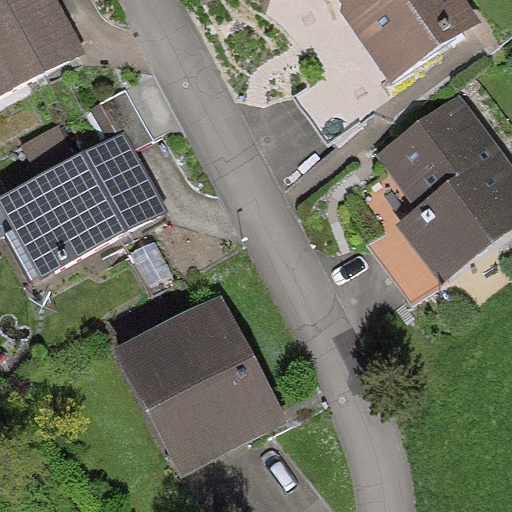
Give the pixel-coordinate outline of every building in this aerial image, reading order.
[(0,0),(0,97),(86,53),(58,0),(0,0)] [(466,0),(338,0),(342,5),(339,7),(392,83),(481,21),(466,0)] [(126,90),(91,109),(108,140),(124,131),(135,150),(154,140),(126,90)] [(511,233),(511,164),(459,94),(377,155),(417,209),(396,224),(442,285),(511,233)] [(21,145),(39,177),(77,156),(60,124),(21,145)] [(39,177),(0,197),(0,199),(16,228),(41,275),(44,279),(168,210),(135,150),(124,131),(108,140),(77,156),(39,177)] [(16,228),(0,199),(0,238),(7,235),(6,233),(16,228)] [(41,275),(16,228),(6,233),(7,235),(32,280),(41,275)] [(221,293),(114,349),(181,477),(288,421),(221,293)]
